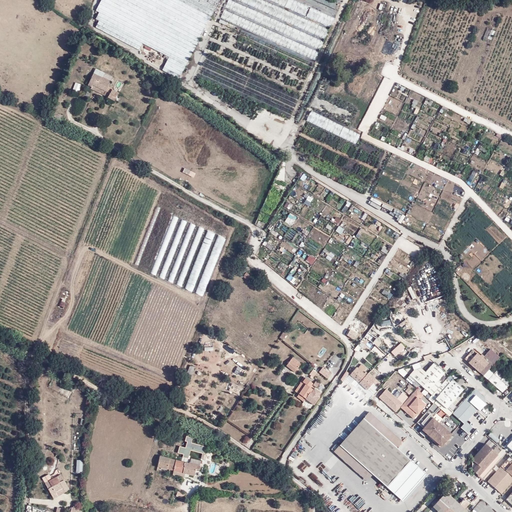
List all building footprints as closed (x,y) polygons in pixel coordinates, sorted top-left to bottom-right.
[(178,77),(210,16),(200,10),(181,0),(99,0),(96,8),(99,10),(95,17),(99,19),(95,25),(149,53),(145,60),(178,77)] [(181,0),(200,10),(210,16),(218,0),(181,0)] [(324,41),(231,0),(228,0),(225,7),(320,50),(324,41)] [(329,30),(262,0),(237,0),(325,40),(329,30)] [(335,18),(294,0),(269,0),(330,27),(335,18)] [(319,52),(224,9),(221,17),(316,60),(319,52)] [(487,28),(484,40),(492,42),(495,30),(487,28)] [(208,55),(198,77),(226,89),(233,88),(234,88),(238,80),(239,89),(243,88),(241,93),(253,97),(255,97),(255,100),(261,102),(259,86),(261,79),(251,75),(248,75),(247,72),(208,55)] [(114,78),(96,68),(88,85),(91,87),(90,88),(105,96),(108,87),(114,78)] [(80,92),(82,84),(76,82),(73,90),(80,92)] [(119,92),(113,89),(107,98),(115,101),(119,92)] [(418,112),(418,109),(415,108),(415,104),(412,103),(410,110),(418,112)] [(387,147),(311,111),(306,121),(382,157),(387,147)] [(404,144),(417,150),(420,143),(408,137),(404,144)] [(347,187),(346,190),(359,195),(360,192),(347,187)] [(511,235),(473,194),(464,203),(511,253),(511,235)] [(380,202),(379,205),(390,212),(392,208),(380,202)] [(135,264),(139,265),(161,208),(157,206),(135,264)] [(406,214),(393,208),(389,216),(402,222),(406,214)] [(151,273),(156,275),(179,218),(174,216),(151,273)] [(160,277),(164,279),(187,222),(183,220),(160,277)] [(168,281),(173,283),(195,225),(191,223),(168,281)] [(177,284),(182,287),(204,229),(200,227),(177,284)] [(186,289),(192,292),(215,234),(208,231),(186,289)] [(196,293),(203,296),(226,239),(219,236),(196,293)] [(253,280),(245,273),(241,277),(250,284),(253,280)] [(64,309),(69,296),(63,294),(58,306),(64,309)] [(394,311),(391,314),(398,324),(402,321),(394,311)] [(380,322),(382,328),(392,325),(390,319),(380,322)] [(396,356),(405,347),(401,342),(391,351),(396,356)] [(479,355),(473,350),(464,359),(482,375),(499,356),(489,348),(483,356),(480,353),(479,355)] [(473,350),(472,349),(464,358),(464,359),(473,350)] [(292,357),(286,365),(296,373),(302,364),(292,357)] [(414,370),(409,375),(431,394),(440,383),(437,381),(444,372),(433,363),(425,372),(420,368),(414,370)] [(323,366),(318,373),(327,379),(331,374),(325,370),(326,368),(323,366)] [(360,383),(370,379),(356,367),(349,375),(360,383)] [(403,376),(407,372),(402,367),(397,371),(403,376)] [(313,370),(309,375),(314,378),(318,373),(313,370)] [(502,393),(508,386),(493,374),(488,380),(502,393)] [(306,400),(315,405),(320,397),(319,396),(321,393),(312,387),(313,385),(314,384),(304,377),(295,391),(299,394),(297,397),(305,402),(306,400)] [(509,385),(511,382),(505,377),(503,380),(509,385)] [(450,382),(445,378),(440,383),(431,394),(430,394),(436,400),(446,408),(447,407),(463,389),(452,379),(450,382)] [(370,379),(360,383),(367,389),(373,382),(370,379)] [(231,383),(229,391),(240,393),(241,385),(231,383)] [(410,385),(405,391),(409,394),(414,388),(410,385)] [(378,397),(395,412),(400,406),(402,404),(386,388),(378,397)] [(423,394),(416,388),(402,404),(400,406),(413,418),(425,404),(418,398),(423,394)] [(482,394),(474,388),(452,412),(464,423),(460,427),(467,433),(473,427),(465,421),(476,408),(479,411),(485,404),(484,397),(482,394)] [(436,400),(433,403),(449,417),(452,412),(447,407),(446,408),(436,400)] [(369,411),(362,418),(396,449),(403,441),(369,411)] [(340,443),(341,444),(375,473),(386,484),(388,483),(404,497),(423,474),(408,461),(408,460),(396,449),(362,418),(340,443)] [(441,446),(451,435),(432,418),(422,430),(441,446)] [(490,432),(487,435),(496,443),(499,439),(490,432)] [(186,448),(180,446),(177,453),(184,455),(183,458),(190,459),(191,456),(189,456),(191,451),(202,454),(201,459),(206,460),(207,455),(204,453),(205,446),(191,443),(193,438),(186,436),(185,441),(187,441),(186,448)] [(476,472),(479,475),(498,454),(486,443),(472,459),(473,469),(476,472)] [(375,473),(341,444),(334,452),(368,481),(375,473)] [(501,457),(498,454),(479,475),(483,478),(501,457)] [(189,463),(160,456),(157,468),(173,472),(173,475),(184,477),(185,474),(198,477),(201,461),(191,458),(189,463)] [(501,493),(511,480),(511,464),(506,459),(487,481),(501,493)] [(388,483),(386,484),(403,499),(425,474),(408,460),(408,461),(423,474),(404,497),(388,483)] [(320,470),(325,466),(321,462),(317,466),(320,470)] [(58,469),(41,478),(54,499),(70,490),(58,469)] [(445,492),(439,499),(448,507),(454,500),(445,492)] [(458,504),(464,509),(470,503),(464,498),(458,504)] [(432,506),(438,511),(444,511),(448,507),(439,499),(432,506)] [(448,507),(444,511),(461,511),(464,509),(458,504),(454,500),(448,507)]
